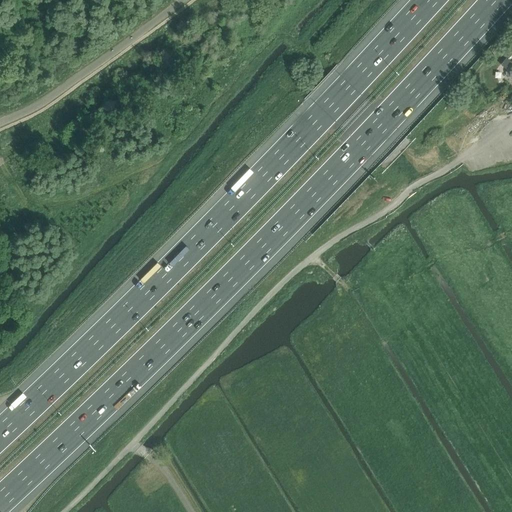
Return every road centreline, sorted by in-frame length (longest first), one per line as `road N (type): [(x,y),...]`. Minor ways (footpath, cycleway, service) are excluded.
road 1 (motorway): [(0,498),(258,251),(496,0)]
road 2 (motorway): [(428,0),(228,212),(0,433)]
road 3 (residential): [(130,447),(295,270),(509,124)]
road 4 (unknown): [(0,131),(54,104),(194,0)]
